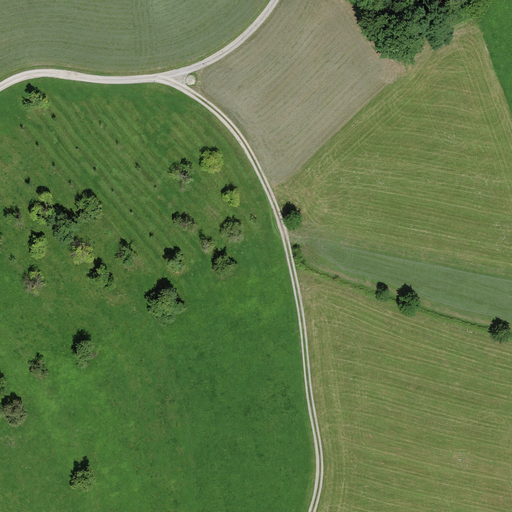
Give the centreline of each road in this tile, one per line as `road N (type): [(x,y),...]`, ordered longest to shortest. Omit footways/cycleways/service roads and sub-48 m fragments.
road 1 (track): [(312,511),(319,447),(277,210),(227,121),(157,78)]
road 2 (track): [(0,87),(38,72),(128,80),(185,70),(233,46),(275,0)]
